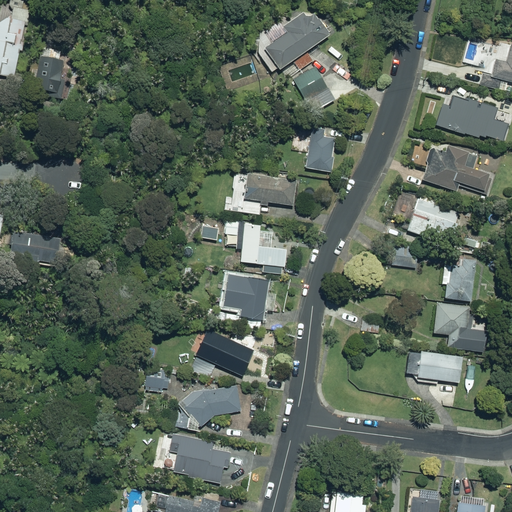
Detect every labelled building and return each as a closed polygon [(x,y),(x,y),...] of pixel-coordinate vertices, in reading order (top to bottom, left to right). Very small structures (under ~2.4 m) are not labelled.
[(0,76),(11,79),(17,51),(20,52),(22,41),(19,41),(22,25),(26,26),(29,11),(20,9),(22,0),(8,0),(7,6),(2,5),(0,12),(0,76)] [(292,61),(299,71),(312,61),(306,52),(329,36),(313,14),(307,19),(302,13),(286,24),(290,29),(262,50),(278,71),(292,61)] [(38,55),(30,94),(64,101),(70,75),(61,73),(63,61),(38,55)] [(292,80),(305,101),(327,88),(314,67),(292,80)] [(498,89),(505,91),(507,80),(482,73),(479,85),(498,90),(498,89)] [(212,102),(222,102),(222,93),(212,94),(212,102)] [(463,133),(478,138),(483,120),(477,118),(480,111),(478,110),(480,104),(459,97),(452,117),(444,115),(439,127),(463,135),(463,133)] [(497,110),(511,114),(511,101),(501,98),(497,110)] [(304,169),(330,173),(332,158),(331,158),(334,140),(339,141),(340,131),(324,128),(323,131),(310,129),(304,169)] [(458,186),(486,196),(492,180),(487,178),(487,176),(472,170),(477,157),(446,146),(444,152),(432,148),(429,150),(425,160),(427,164),(421,180),(455,193),(458,186)] [(81,179),(44,158),(29,183),(66,204),(81,179)] [(223,211),(258,216),(260,202),(291,207),(295,181),(235,173),(231,197),(225,196),(223,211)] [(406,232),(449,246),(456,225),(454,224),(458,214),(416,200),(406,232)] [(224,235),(236,236),(238,222),(225,220),(224,235)] [(262,273),(281,275),(282,268),(283,268),(285,251),(270,249),(272,233),(259,231),(259,226),(243,224),(239,263),(263,266),(262,273)] [(202,239),(216,241),(218,229),(204,227),(202,239)] [(6,261),(35,266),(35,263),(53,266),(58,239),(11,231),(6,261)] [(462,246),(473,250),(476,242),(465,238),(462,246)] [(491,253),(501,254),(503,244),(493,243),(491,253)] [(391,266),(415,268),(417,248),(394,245),(391,266)] [(443,299),(470,303),(476,261),(460,259),(459,266),(451,265),(448,284),(445,284),(443,299)] [(221,324),(259,330),(261,320),(262,320),(263,310),(272,312),(275,295),(272,295),(273,292),(267,291),(269,280),(257,279),(258,276),(247,274),(246,277),(232,275),(230,290),(231,290),(228,309),(240,311),(239,316),(223,313),(221,324)] [(446,349),(464,351),(469,307),(436,303),(432,334),(448,337),(446,349)] [(360,331),(377,333),(379,321),(362,319),(360,331)] [(190,371),(208,379),(214,365),(241,377),(253,351),(206,330),(194,356),(196,357),(190,371)] [(416,379),(458,384),(461,358),(419,352),(419,355),(407,353),(404,375),(416,376),(416,379)] [(144,391),(162,393),(162,389),(167,389),(169,375),(164,374),(164,371),(146,368),(143,388),(144,388),(144,391)] [(183,408),(199,428),(213,417),(240,412),(236,386),(204,391),(183,408)] [(174,436),(181,437),(182,430),(175,428),(174,436)] [(199,485),(216,488),(218,479),(221,479),(226,452),(209,449),(210,442),(199,440),(197,447),(177,443),(171,473),(191,478),(192,474),(200,475),(199,485)] [(364,491),(372,492),(373,482),(366,481),(364,491)] [(329,511),(360,511),(361,504),(357,504),(358,493),(332,490),(329,511)] [(325,493),(314,492),(313,504),(324,505),(325,493)] [(218,511),(221,502),(194,496),(193,502),(167,496),(163,511),(152,511),(150,511),(218,511)] [(409,511),(438,511),(440,502),(411,498),(409,511)]
